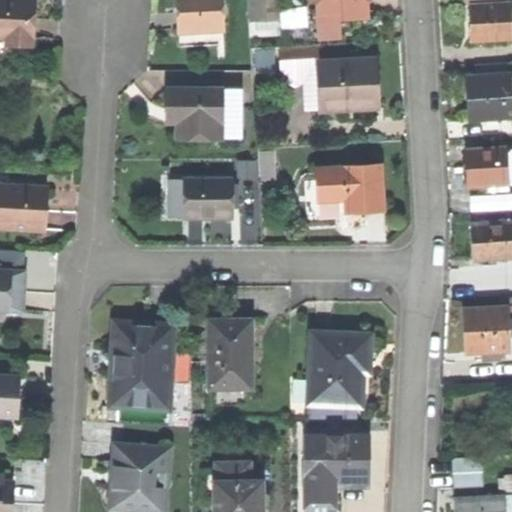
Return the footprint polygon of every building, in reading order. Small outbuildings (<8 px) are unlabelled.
[(38,0),(0,0),(0,35),(8,35),(8,43),(33,44),(33,37),(38,37),(38,21),(38,0)] [(180,0),(180,10),(181,29),(225,28),(224,0),(180,0)] [(338,16),(369,15),(368,0),(318,0),(319,17),(338,16)] [(472,21),(473,41),(511,39),(511,3),(506,3),(474,5),(472,5),(472,21)] [(304,4),(279,6),(281,25),(306,22),(304,4)] [(339,38),(338,16),(319,17),(320,38),(339,38)] [(225,42),(225,28),(181,29),(181,43),(225,42)] [(310,82),(317,82),(322,82),(321,63),(321,45),(286,46),(287,70),(294,78),(310,77),(310,82)] [(378,61),(321,63),(322,82),(327,82),(328,110),(348,109),(349,119),(361,119),(360,108),(380,107),(379,83),(378,61)] [(468,98),(470,117),(511,114),(511,87),(511,74),(467,77),(468,98)] [(318,110),(328,110),(327,82),(322,82),(317,82),(318,110)] [(224,87),(169,87),(169,109),(178,109),(179,121),(179,138),(224,138),(224,106),(224,87)] [(238,106),(224,106),(224,138),(238,138),(238,106)] [(503,148),(467,149),(469,188),(505,187),(504,183),(503,152),(503,148)] [(511,151),(503,152),(504,183),(511,183),(511,151)] [(384,165),(320,168),(321,201),(350,200),(350,213),(386,212),(385,188),(384,165)] [(189,180),(189,219),(234,218),(234,179),(189,180)] [(174,219),(189,219),(189,180),(173,180),(174,198),(174,219)] [(0,182),(0,225),(48,227),(48,208),(49,184),(0,182)] [(511,194),(471,197),(472,205),(472,211),(511,209),(511,194)] [(472,242),(474,259),(511,257),(511,221),(471,223),(472,242)] [(0,307),(10,308),(12,268),(0,267),(0,307)] [(12,268),(10,308),(24,309),(25,290),(26,268),(12,268)] [(465,330),(466,353),(484,352),(500,352),(510,351),(509,335),(509,320),(508,307),(464,308),(465,330)] [(172,323),(114,321),(113,348),(119,348),(118,376),(112,375),(112,405),(170,406),(171,380),(174,380),(175,348),(172,348),(172,323)] [(232,321),(212,321),(213,389),(254,389),(253,321),(232,321)] [(312,405),(363,407),(364,382),(364,359),(371,359),(371,335),(313,334),(312,405)] [(0,375),(0,414),(21,416),(21,395),(22,376),(0,375)] [(308,503),(336,503),(336,483),(370,482),(369,461),(369,437),(307,438),(308,503)] [(164,445),(115,443),(114,469),(121,469),(121,485),(113,484),(113,510),(160,511),(160,496),(152,496),(153,484),(153,468),(163,468),(164,445)] [(173,445),(164,445),(163,468),(153,468),(153,484),(152,496),(160,496),(160,511),(171,511),(173,445)] [(453,457),(454,489),(485,487),(484,456),(453,457)] [(215,482),(215,511),(261,511),(261,481),(248,481),(248,463),(234,463),(216,463),(217,482),(215,482)] [(0,511),(13,511),(14,500),(14,478),(0,477),(0,511)] [(456,500),(456,511),(507,511),(506,497),(456,500)] [(336,511),(336,503),(308,503),(307,511),(336,511)]
